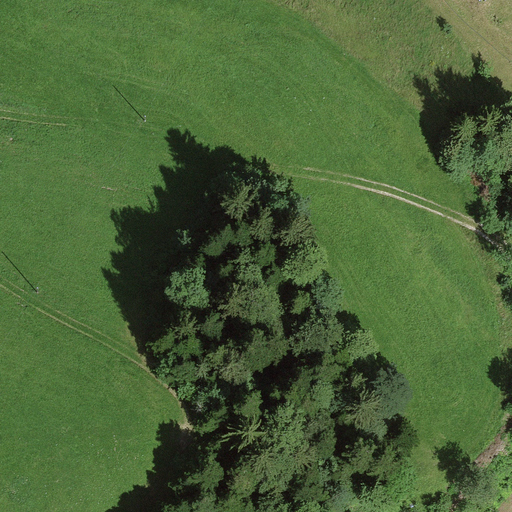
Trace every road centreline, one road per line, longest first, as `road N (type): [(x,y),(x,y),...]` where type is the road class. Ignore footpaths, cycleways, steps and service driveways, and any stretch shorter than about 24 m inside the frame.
road 1 (track): [(0,112),(199,142),(407,197),(460,218),(511,255)]
road 2 (track): [(158,511),(191,447),(185,396),(134,355),(0,278)]
